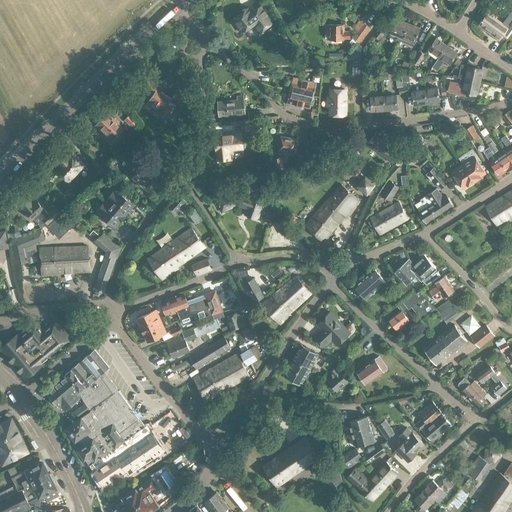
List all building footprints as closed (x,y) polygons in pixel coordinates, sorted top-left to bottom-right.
[(317,3),(315,0),(308,0),(305,2),(308,8),(317,3)] [(260,21),(264,28),(274,21),(262,4),(251,12),(248,7),(233,18),(238,25),(236,26),(241,32),(246,30),(260,21)] [(481,22),(479,23),(495,35),(498,37),(499,38),(503,33),(507,35),(511,28),(511,9),(502,23),(488,12),(482,19),(480,21),(481,22)] [(401,39),(409,22),(396,17),(391,29),(388,28),(384,34),(389,34),(401,39)] [(370,27),(364,22),(352,38),(358,43),(370,27)] [(409,22),(401,39),(400,41),(413,46),(414,43),(421,27),(409,22)] [(384,34),(388,28),(381,23),(373,34),(380,40),(384,34)] [(345,31),(345,24),(325,24),(325,34),(328,34),(328,40),(345,39),(350,39),(351,31),(345,31)] [(286,30),(281,34),(286,41),(291,37),(286,30)] [(446,45),(435,38),(428,49),(439,57),(446,45)] [(446,45),(439,57),(432,67),(437,71),(444,60),(449,64),(457,53),(446,45)] [(418,66),(426,54),(419,50),(412,61),(418,66)] [(324,67),(324,60),(309,58),(308,59),(313,65),(324,67)] [(483,68),(468,65),(465,78),(480,82),(483,68)] [(313,76),(321,78),(322,71),(314,69),(313,76)] [(410,81),(409,72),(401,73),(402,77),(402,82),(406,81),(410,81)] [(149,76),(141,87),(152,94),(149,99),(161,108),(158,111),(159,111),(167,117),(175,105),(179,108),(187,97),(179,91),(184,84),(177,79),(174,83),(178,86),(174,91),(176,92),(171,99),(160,91),(164,87),(149,76)] [(293,77),(290,90),(313,95),(316,82),(293,77)] [(480,82),(465,78),(461,77),(460,83),(450,81),(447,92),(465,96),(466,92),(477,95),(480,82)] [(424,88),(427,103),(440,101),(438,86),(424,88)] [(347,116),(348,88),(329,88),(329,95),(326,95),(326,107),(328,108),(328,115),(347,116)] [(427,103),(424,88),(411,91),(414,106),(427,103)] [(313,95),(290,90),(287,103),(310,108),(313,95)] [(384,110),(398,109),(397,94),(383,95),(384,110)] [(217,101),(219,117),(245,114),(243,95),(237,96),(237,99),(217,101)] [(384,110),(383,95),(370,96),(371,111),(384,110)] [(248,111),(249,119),(262,118),(261,110),(248,111)] [(511,116),(508,111),(502,115),(509,125),(510,124),(511,122),(511,116)] [(123,129),(106,113),(95,125),(111,141),(123,129)] [(137,122),(129,114),(125,119),(133,127),(137,122)] [(499,125),(493,115),(486,120),(493,129),(499,125)] [(450,121),(438,128),(443,135),(454,129),(450,121)] [(261,123),(245,125),(246,133),(262,131),(261,123)] [(477,137),(471,126),(464,130),(470,141),(477,137)] [(419,144),(424,139),(414,129),(410,129),(410,134),(419,144)] [(224,135),(225,136),(214,137),(216,152),(217,152),(217,160),(230,159),(229,150),(242,149),(241,133),(224,135)] [(340,147),(342,149),(350,140),(344,135),(336,143),(340,147)] [(367,144),(392,163),(401,149),(383,136),(380,140),(374,135),(367,144)] [(511,143),(510,141),(506,135),(501,138),(509,149),(506,151),(504,149),(503,150),(511,163),(511,143)] [(279,157),(272,158),(275,171),(285,168),(283,162),(286,162),(287,155),(295,156),(295,152),(296,152),(298,138),(280,136),(278,149),(279,150),(278,154),(280,154),(279,157)] [(498,150),(492,141),(487,144),(492,150),(506,171),(507,171),(511,167),(511,163),(503,150),(502,151),(503,153),(501,155),(498,150)] [(342,149),(340,147),(332,158),(354,177),(363,167),(342,149)] [(473,147),(458,157),(462,163),(475,181),(487,173),(479,161),(481,159),(473,147)] [(506,171),(492,150),(485,155),(490,162),(499,176),(506,171)] [(98,157),(103,162),(108,156),(104,151),(98,157)] [(59,164),(61,166),(57,170),(62,175),(64,173),(70,178),(84,165),(73,154),(66,160),(64,159),(59,164)] [(89,163),(95,167),(100,161),(94,157),(89,163)] [(122,163),(128,169),(133,164),(127,158),(122,163)] [(475,181),(462,163),(451,171),(463,189),(475,181)] [(155,179),(140,166),(131,176),(146,189),(155,179)] [(434,167),(426,174),(432,181),(433,180),(441,188),(447,182),(434,167)] [(451,176),(448,171),(443,174),(447,180),(451,176)] [(252,180),(252,181),(254,187),(254,189),(263,187),(261,178),(252,180)] [(390,180),(381,194),(390,201),(400,187),(390,180)] [(358,200),(340,184),(304,225),(324,242),(332,234),(330,233),(344,217),(347,218),(358,203),(358,200)] [(419,211),(419,212),(426,223),(454,206),(446,194),(443,196),(437,187),(426,194),(427,195),(428,196),(421,200),(425,207),(419,211)] [(134,204),(115,189),(106,201),(124,215),(128,210),(128,211),(134,204)] [(511,189),(485,206),(497,226),(511,217),(511,189)] [(264,203),(236,193),(216,202),(221,213),(231,208),(231,207),(236,205),(243,207),(242,212),(245,213),(245,215),(256,218),(256,217),(260,218),(264,203)] [(169,206),(176,213),(186,201),(179,195),(169,206)] [(73,205),(68,201),(61,209),(66,214),(73,205)] [(119,221),(124,215),(106,201),(96,212),(115,227),(120,221),(119,221)] [(399,201),(370,217),(380,235),(409,219),(399,201)] [(29,202),(21,208),(32,221),(36,217),(42,222),(43,221),(47,226),(56,218),(57,219),(63,214),(56,208),(48,215),(36,203),(32,206),(29,202)] [(68,215),(75,220),(80,214),(74,208),(68,215)] [(48,226),(59,239),(76,223),(65,214),(58,221),(56,218),(48,226)] [(295,224),(299,219),(293,214),(289,220),(295,224)] [(282,218),(274,223),(279,231),(279,232),(281,235),(290,230),(282,218)] [(20,231),(15,227),(10,233),(7,234),(9,240),(15,238),(20,231)] [(191,227),(147,259),(162,280),(179,268),(178,267),(185,262),(188,260),(206,247),(191,227)] [(41,229),(10,240),(15,264),(22,263),(26,262),(23,247),(45,239),(42,231),(41,229)] [(0,230),(0,250),(9,248),(5,230),(0,230)] [(106,251),(93,289),(104,293),(116,259),(117,259),(121,247),(104,233),(94,240),(106,251)] [(88,268),(87,246),(39,249),(41,268),(41,275),(88,271),(88,268)] [(418,261),(415,264),(426,277),(422,280),(426,285),(441,276),(438,271),(432,275),(430,273),(437,267),(423,252),(416,259),(418,261)] [(212,269),(207,258),(191,264),(196,276),(212,269)] [(397,269),(395,271),(406,284),(416,275),(421,281),(422,280),(426,277),(415,264),(409,258),(397,269)] [(22,263),(15,264),(15,265),(17,281),(24,280),(22,263)] [(282,270),(277,264),(268,270),(274,277),(282,270)] [(366,300),(387,281),(374,267),(353,285),(366,300)] [(445,276),(427,288),(435,299),(441,294),(443,297),(454,289),(445,276)] [(239,279),(252,302),(263,296),(253,278),(245,282),(242,277),(239,279)] [(311,293),(296,277),(262,305),(279,324),(290,315),(288,313),(311,293)] [(397,285),(406,295),(411,290),(402,281),(397,285)] [(190,306),(177,311),(183,325),(212,314),(212,315),(213,315),(223,311),(223,310),(216,290),(204,294),(204,296),(188,301),(190,306)] [(400,310),(388,319),(389,319),(392,323),(397,330),(398,329),(401,333),(408,328),(405,324),(410,320),(404,312),(412,307),(421,319),(435,309),(431,304),(422,293),(420,290),(416,293),(414,290),(396,304),(400,310)] [(190,306),(188,301),(185,294),(161,302),(166,315),(177,311),(190,306)] [(447,323),(458,314),(448,301),(437,309),(447,323)] [(165,326),(156,308),(137,317),(140,326),(149,322),(151,327),(155,325),(157,330),(165,326)] [(214,319),(224,316),(223,311),(213,315),(214,319)] [(237,312),(226,316),(231,330),(247,323),(242,312),(238,313),(237,312)] [(317,324),(322,330),(313,338),(323,347),(331,339),(337,345),(349,333),(329,312),(317,324)] [(162,317),(166,324),(171,322),(167,315),(162,317)] [(19,333),(13,338),(2,347),(26,377),(44,362),(43,361),(69,340),(55,322),(41,333),(35,325),(36,324),(36,323),(21,335),(19,333)] [(151,327),(149,322),(140,326),(147,341),(167,333),(167,331),(165,326),(157,330),(155,325),(151,327)] [(241,331),(247,341),(259,333),(253,324),(241,331)] [(467,340),(454,324),(424,348),(437,365),(467,340)] [(495,335),(486,324),(470,336),(480,347),(495,335)] [(180,325),(170,330),(173,336),(183,331),(180,325)] [(187,341),(197,337),(193,328),(182,333),(166,340),(173,358),(190,351),(187,341)] [(189,357),(196,368),(231,347),(224,336),(189,357)] [(499,346),(495,349),(498,353),(502,351),(502,352),(510,348),(506,341),(499,346)] [(301,344),(284,375),(302,385),(319,353),(301,344)] [(96,348),(65,374),(79,390),(81,395),(92,410),(67,427),(77,442),(78,441),(82,446),(79,449),(104,487),(138,467),(143,470),(167,454),(106,371),(111,366),(96,348)] [(488,363),(498,357),(494,351),(484,357),(488,363)] [(193,378),(206,401),(250,376),(237,352),(193,378)] [(322,366),(328,370),(337,357),(328,352),(325,358),(326,359),(322,366)] [(356,371),(366,384),(384,371),(388,368),(379,356),(375,358),(356,371)] [(353,364),(348,357),(344,360),(348,367),(353,364)] [(185,360),(172,367),(174,371),(187,365),(187,364),(190,363),(188,359),(185,360)] [(490,365),(476,375),(482,383),(491,376),(497,382),(491,387),(498,395),(510,384),(500,372),(497,374),(495,373),(496,373),(494,370),(490,365)] [(327,380),(337,391),(349,381),(336,366),(329,372),(332,376),(327,380)] [(48,389),(46,390),(46,391),(47,392),(51,398),(52,398),(54,400),(60,408),(61,406),(64,410),(80,398),(79,397),(80,396),(81,395),(79,390),(75,386),(65,374),(64,375),(62,377),(48,389)] [(461,391),(478,407),(487,399),(484,396),(487,393),(474,380),(471,383),(464,377),(458,383),(458,385),(459,386),(461,386),(464,388),(461,391)] [(422,418),(413,426),(418,432),(422,429),(442,413),(432,401),(418,413),(422,418)] [(85,403),(78,408),(83,414),(90,409),(85,403)] [(442,413),(422,429),(432,442),(452,425),(442,413)] [(367,415),(358,418),(365,443),(375,440),(367,415)] [(407,416),(401,421),(404,424),(409,418),(407,416)] [(9,418),(0,422),(0,449),(20,439),(9,418)] [(365,443),(358,418),(348,421),(356,446),(365,443)] [(385,437),(386,438),(394,433),(387,422),(387,423),(385,419),(377,425),(379,428),(385,437)] [(417,452),(425,444),(407,427),(399,435),(404,441),(395,450),(408,462),(417,452)] [(385,437),(379,428),(375,429),(377,439),(385,437)] [(306,435),(284,450),(299,472),(321,457),(306,435)] [(20,439),(0,449),(0,463),(1,464),(26,452),(21,441),(20,439)] [(369,453),(364,456),(369,463),(386,451),(381,444),(375,448),(369,453)] [(496,446),(486,448),(485,457),(494,462),(500,455),(496,446)] [(341,457),(348,467),(363,457),(355,447),(341,457)] [(284,450),(262,465),(277,487),(299,472),(284,450)] [(491,463),(478,455),(467,472),(479,480),(491,463)] [(385,459),(371,474),(386,487),(399,473),(385,459)] [(14,466),(7,469),(14,485),(5,489),(8,495),(21,489),(48,475),(41,461),(24,470),(23,470),(17,473),(14,466)] [(337,462),(320,473),(331,489),(342,480),(337,462)] [(364,474),(356,467),(347,476),(373,501),(386,487),(371,474),(367,478),(364,474)] [(157,475),(166,489),(175,483),(166,469),(157,475)] [(511,480),(498,471),(470,511),(504,511),(509,504),(510,503),(511,499),(511,480)] [(48,475),(21,489),(27,501),(37,497),(37,498),(38,497),(39,500),(45,500),(46,501),(58,495),(55,489),(48,475)] [(129,490),(128,493),(110,505),(114,511),(150,511),(160,506),(149,490),(157,485),(152,477),(136,488),(133,487),(129,490)] [(432,479),(423,489),(435,499),(445,489),(447,491),(452,486),(443,478),(438,484),(432,479)] [(8,495),(0,499),(0,511),(13,511),(30,506),(27,501),(21,489),(8,495)] [(435,499),(423,489),(414,499),(420,504),(414,510),(416,511),(426,511),(425,510),(426,509),(435,499)] [(215,492),(205,499),(204,502),(211,511),(221,511),(229,507),(218,493),(215,492)]
